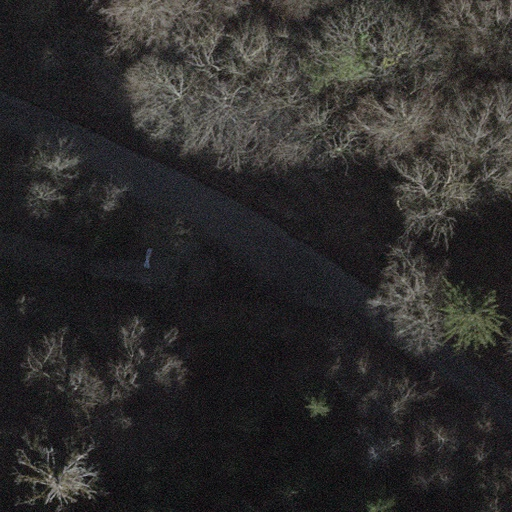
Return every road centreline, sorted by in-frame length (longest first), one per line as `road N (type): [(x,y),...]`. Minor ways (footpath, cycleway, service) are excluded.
road 1 (unclassified): [(0,109),(331,274),(511,408)]
road 2 (track): [(0,234),(331,274)]
